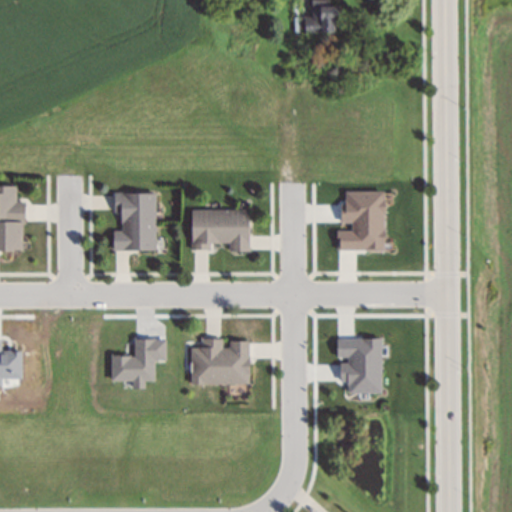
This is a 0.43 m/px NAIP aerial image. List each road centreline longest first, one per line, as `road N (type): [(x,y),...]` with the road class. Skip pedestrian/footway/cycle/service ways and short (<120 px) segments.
road 1 (secondary): [(449,0),(455,511)]
road 2 (residential): [(0,296),(453,298)]
road 3 (residential): [(255,511),(279,489),(296,432),(289,189)]
